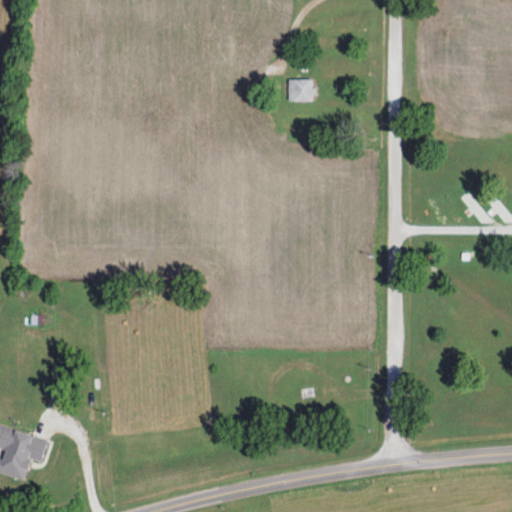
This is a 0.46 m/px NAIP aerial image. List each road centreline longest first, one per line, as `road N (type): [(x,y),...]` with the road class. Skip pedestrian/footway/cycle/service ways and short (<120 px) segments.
road 1 (residential): [(390,461),(396,0)]
road 2 (secondary): [(144,511),(390,461)]
road 3 (secondary): [(390,461),(511,450)]
